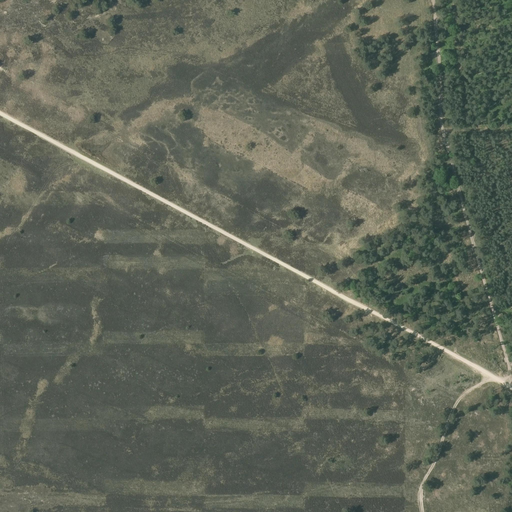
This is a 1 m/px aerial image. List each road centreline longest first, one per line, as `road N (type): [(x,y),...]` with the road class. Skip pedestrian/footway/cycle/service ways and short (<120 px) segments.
road 1 (track): [(511,387),(0,113)]
road 2 (track): [(505,383),(508,367),(442,128),(430,0)]
road 3 (track): [(494,377),(453,405),(422,487),(422,511)]
